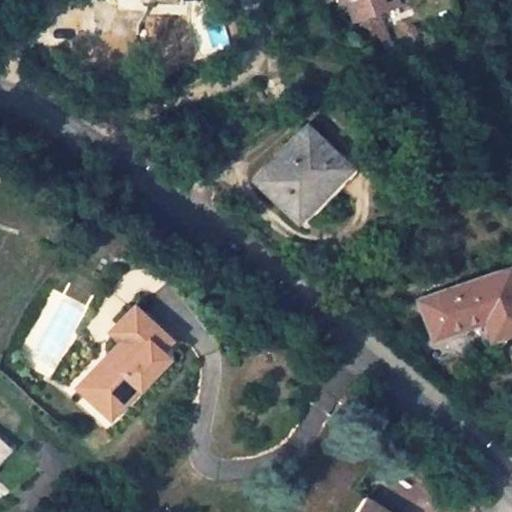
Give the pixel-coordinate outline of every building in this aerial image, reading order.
[(343,0),(351,18),(358,16),(359,20),(370,24),(372,30),(385,26),(378,7),(396,0),(395,0),(343,0)] [(176,143),(183,140),(184,139),(186,135),(186,131),(185,127),(183,124),(180,121),(176,120),(172,120),(169,122),(166,125),(165,128),(164,132),(164,133),(166,137),(168,140),(172,142),(176,143)] [(345,164),(302,123),(250,176),(295,218),(345,164)] [(57,211),(49,230),(59,235),(68,216),(57,211)] [(49,230),(45,238),(56,243),(59,235),(49,230)] [(0,287),(12,269),(1,262),(0,262),(0,287)] [(481,320),(488,339),(511,329),(511,284),(505,267),(417,300),(431,338),(481,320)] [(123,333),(110,349),(118,370),(98,393),(124,415),(163,368),(156,362),(178,336),(134,298),(118,316),(129,326),(123,333)] [(118,316),(112,324),(123,333),(129,326),(118,316)] [(100,360),(83,380),(98,393),(118,370),(110,349),(100,360)] [(0,463),(13,449),(0,437),(0,463)] [(388,511),(364,497),(354,511),(388,511)]
